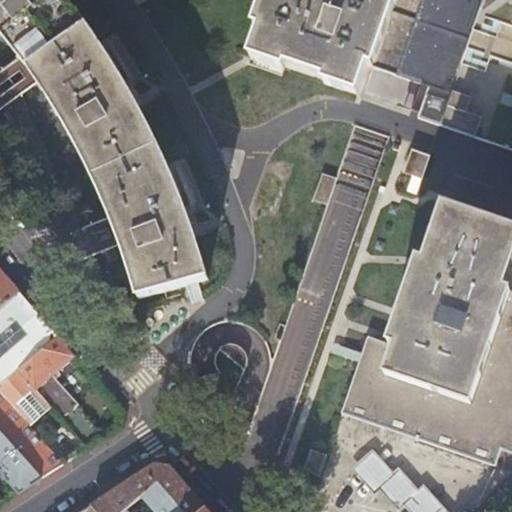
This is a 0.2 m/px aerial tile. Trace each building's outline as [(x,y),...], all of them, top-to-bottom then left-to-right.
[(0,0),(0,31),(11,44),(21,58),(29,69),(40,84),(49,99),(58,113),(67,129),(80,151),(86,161),(100,188),(109,211),(118,235),(124,248),(130,264),(135,282),(140,302),(210,280),(208,273),(204,260),(199,244),(194,226),(187,209),(181,194),(174,180),(168,166),(161,149),(152,131),(146,121),(139,107),(131,94),(122,81),(114,69),(106,55),(96,41),(87,29),(76,14),(67,1),(65,0),(0,0)] [(387,0),(259,0),(250,28),(256,31),(246,59),(278,71),(279,68),(319,83),(318,85),(352,97),(363,69),(387,0)] [(511,0),(387,0),(363,69),(423,90),(420,100),(414,115),(412,121),(511,153),(511,230),(439,203),(419,258),(414,256),(384,339),(363,331),(335,408),(487,466),(498,438),(509,441),(511,440),(511,295),(499,291),(511,254),(511,0)] [(276,77),(278,71),(246,59),(243,65),(276,77)] [(414,115),(420,100),(412,97),(406,113),(414,115)] [(401,168),(418,175),(423,160),(406,153),(401,168)] [(415,182),(418,175),(401,168),(398,176),(415,182)] [(0,309),(19,293),(0,270),(0,309)] [(0,388),(58,337),(19,293),(0,309),(0,388)] [(58,337),(0,388),(0,434),(41,480),(62,466),(25,424),(45,406),(85,451),(94,445),(104,439),(76,407),(78,405),(53,376),(75,357),(58,337)] [(41,480),(0,434),(0,470),(7,478),(6,479),(19,494),(29,487),(41,480)] [(319,451),(303,444),(295,463),(311,471),(319,451)] [(388,471),(368,448),(347,465),(366,489),(373,484),(380,492),(392,507),(398,502),(407,511),(443,511),(420,484),(414,489),(404,477),(394,466),(388,471)] [(131,480),(92,505),(97,511),(126,511),(143,499),(154,511),(202,511),(206,509),(188,487),(170,468),(154,464),(131,480)] [(154,511),(143,499),(126,511),(154,511)]
